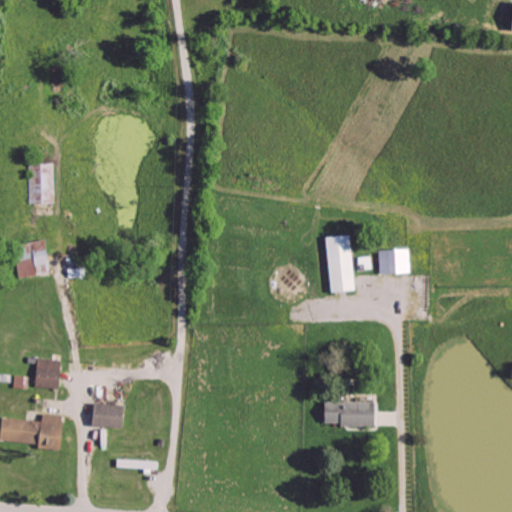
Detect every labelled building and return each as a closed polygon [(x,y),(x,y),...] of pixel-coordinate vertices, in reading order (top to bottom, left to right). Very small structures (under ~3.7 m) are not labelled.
[(55,163),(34,164),(35,177),(31,178),(32,204),(57,203),(55,163)] [(353,291),(349,234),(325,236),(328,292),(353,291)] [(44,241),(21,244),(24,270),(24,277),(48,274),(44,241)] [(408,248),(378,249),(379,274),(409,272),(408,248)] [(64,360),(37,359),(36,387),(63,388),(64,360)] [(29,377),(15,376),(14,388),(28,389),(29,377)] [(374,401),(321,402),(322,423),(339,423),(339,426),(374,426),(374,401)] [(120,428),(120,404),(91,404),(91,427),(120,428)] [(2,418),(0,443),(62,446),(64,415),(42,414),(41,421),(2,418)]
